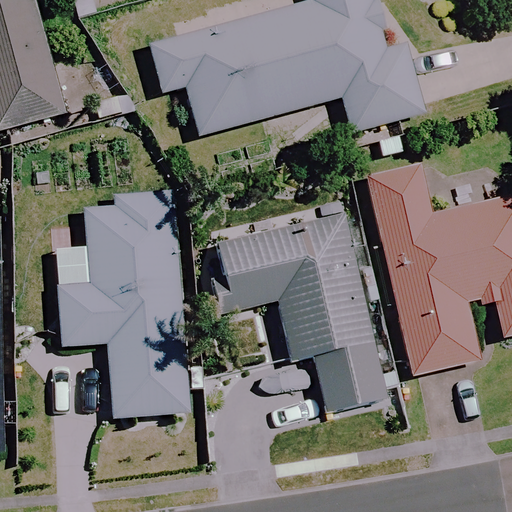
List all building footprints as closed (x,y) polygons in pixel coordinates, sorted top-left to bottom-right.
[(36,0),(0,8),(0,135),(66,119),(36,0)] [(390,57),(374,0),(312,0),(314,6),(150,51),(163,97),(186,91),(200,141),(342,101),(352,136),(427,115),(409,52),(390,57)] [(511,199),(434,218),(422,170),(366,183),(414,380),(480,364),(467,309),(495,303),(504,341),(511,338),(511,199)] [(187,418),(173,198),(87,203),(92,293),(60,295),(63,350),(110,347),(115,422),(187,418)] [(386,404),(344,222),(215,252),(230,316),(278,304),(292,366),(314,361),(328,418),(386,404)]
